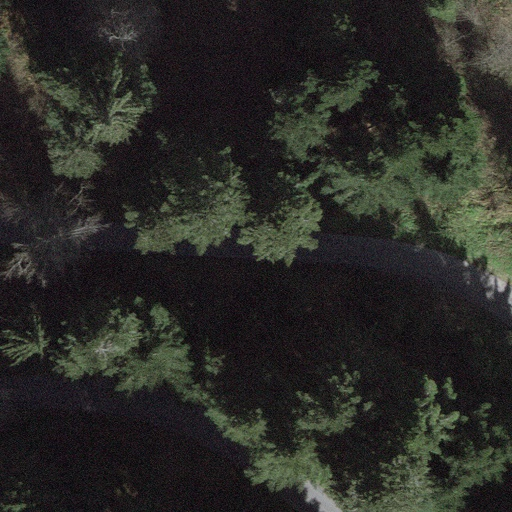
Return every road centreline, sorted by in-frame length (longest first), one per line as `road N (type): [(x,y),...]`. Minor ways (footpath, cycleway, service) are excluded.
road 1 (unclassified): [(0,216),(356,250),(458,277),(511,308)]
road 2 (unclassified): [(320,511),(261,463),(162,409),(118,396),(0,391)]
